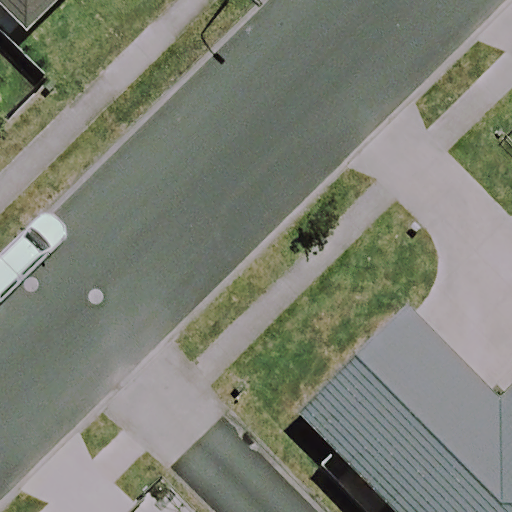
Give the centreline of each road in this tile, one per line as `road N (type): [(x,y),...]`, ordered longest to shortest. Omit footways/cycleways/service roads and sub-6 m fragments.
road 1 (residential): [(79,324),(403,0)]
road 2 (residential): [(79,324),(269,511)]
